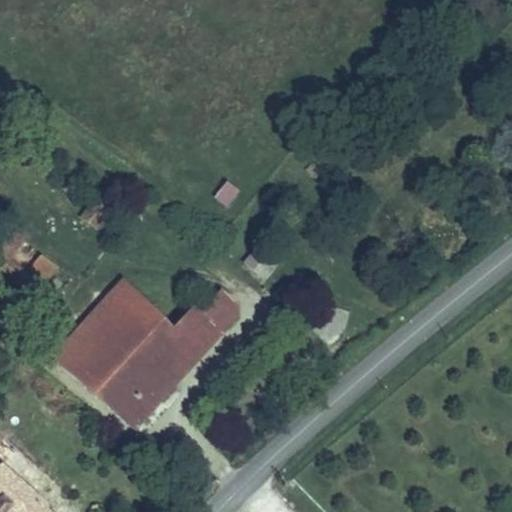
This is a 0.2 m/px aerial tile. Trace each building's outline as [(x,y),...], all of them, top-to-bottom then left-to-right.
[(418,0),(405,0),(396,12),(402,17),(412,4),(414,6),(418,0)] [(313,165),(307,171),(315,179),(321,172),(313,165)] [(212,196),(225,206),(237,191),(223,181),(212,196)] [(98,196),(83,216),(96,226),(111,205),(98,196)] [(9,232),(0,243),(0,251),(11,260),(23,243),(9,232)] [(262,242),(244,265),(259,278),(278,255),(262,242)] [(11,260),(0,251),(0,264),(4,268),(2,270),(50,307),(57,298),(56,297),(40,284),(54,266),(40,256),(26,274),(10,261),(11,260)] [(40,284),(56,297),(70,279),(54,266),(40,284)] [(124,281),(51,360),(132,430),(237,314),(237,306),(220,290),(198,315),(167,283),(147,304),(124,281)] [(48,511),(0,468),(0,511),(48,511)]
